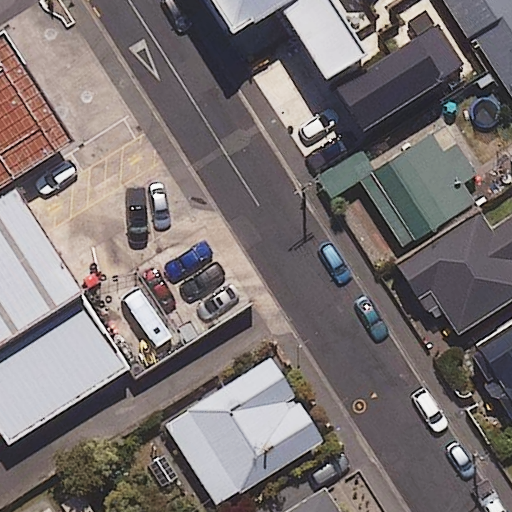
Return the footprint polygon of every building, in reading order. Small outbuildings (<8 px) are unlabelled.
[(295,0),(208,0),(233,39),(282,8),(295,0)] [(367,66),(326,0),(295,0),(282,8),(330,88),(367,66)] [(511,0),(447,0),(511,105),(511,0)] [(0,190),(74,144),(7,36),(0,40),(0,190)] [(477,174),(445,125),(360,181),(405,249),(472,205),(459,186),(477,174)] [(0,439),(3,437),(11,449),(134,371),(20,191),(0,203),(0,439)] [(511,216),(489,230),(480,217),(402,265),(448,340),(511,300),(511,216)] [(511,430),(511,325),(464,355),(511,431),(511,430)] [(321,443),(269,360),(164,425),(216,508),(321,443)] [(339,511),(323,489),(289,511),(339,511)]
